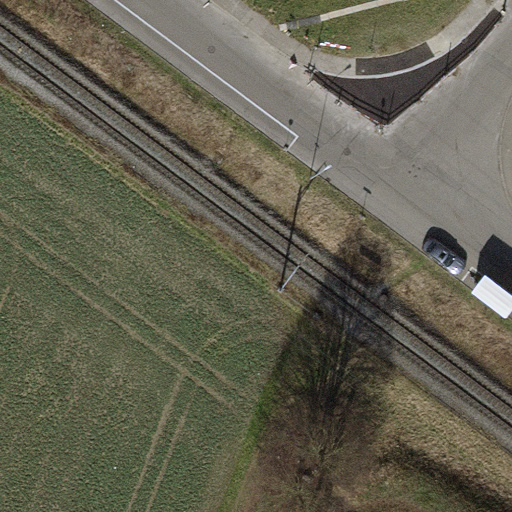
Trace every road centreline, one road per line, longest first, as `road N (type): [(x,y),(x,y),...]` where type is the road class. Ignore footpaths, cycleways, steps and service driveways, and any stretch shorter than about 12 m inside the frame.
road 1 (unclassified): [(387,175),(167,0)]
road 2 (unclassified): [(387,175),(511,39)]
road 3 (unclassified): [(511,268),(387,175)]
